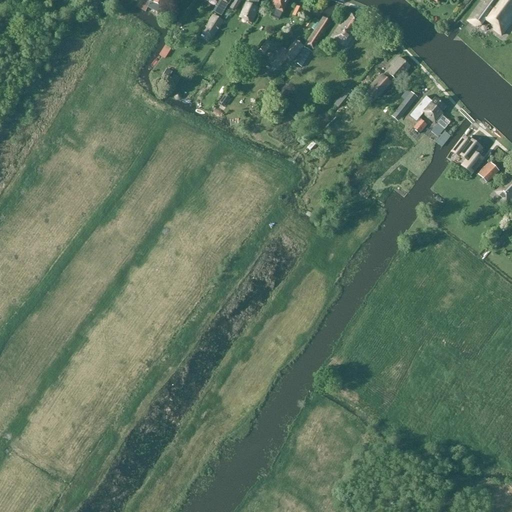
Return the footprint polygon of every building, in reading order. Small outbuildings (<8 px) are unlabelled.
[(139,0),(138,3),(136,8),(145,13),(146,10),(151,0),(139,0)] [(162,8),(166,0),(153,0),(152,3),(162,8)] [(218,0),(212,10),(220,15),(227,4),(229,5),(231,0),(218,0)] [(241,1),(240,0),(234,0),(229,9),(234,12),(241,1)] [(247,4),(239,19),(251,24),(259,9),(256,8),(259,0),(260,0),(261,0),(249,0),(247,4)] [(272,0),(270,5),(273,7),(270,14),(278,18),(282,11),(287,0),(272,0)] [(511,0),(484,0),(467,23),(475,29),(481,28),(485,21),(492,26),(493,32),(501,38),(511,21),(511,0)] [(303,9),(297,5),(292,14),(298,18),(303,9)] [(212,15),(201,33),(202,34),(212,40),(223,22),(212,15)] [(353,34),(360,23),(350,15),(342,27),(341,26),(332,39),(345,48),(355,35),(353,34)] [(304,46),(305,46),(314,51),(331,24),(330,23),(322,20),(321,22),(304,46)] [(276,71),(287,59),(292,63),(304,47),(295,40),(286,53),(282,49),(275,57),(274,56),(267,63),(276,71)] [(304,49),(294,63),(301,68),(311,53),(304,49)] [(399,59),(372,88),(379,95),(393,80),(396,82),(409,68),(399,59)] [(169,81),(178,85),(181,79),(172,75),(169,81)] [(351,93),(347,89),(337,101),(341,104),(351,93)] [(400,106),(395,113),(401,119),(407,111),(417,98),(412,93),(400,106)] [(409,118),(416,123),(423,114),(435,124),(442,116),(441,114),(446,108),(435,99),(432,103),(426,98),(409,118)] [(427,126),(420,121),(412,129),(419,135),(427,126)] [(486,158),(470,145),(457,160),(466,166),(463,170),(470,176),(486,158)] [(478,176),(487,184),(499,172),(490,164),(478,176)] [(511,177),(495,193),(506,205),(511,200),(511,177)] [(495,247),(496,247),(498,249),(511,234),(510,232),(510,231),(506,228),(491,243),(495,247)]
